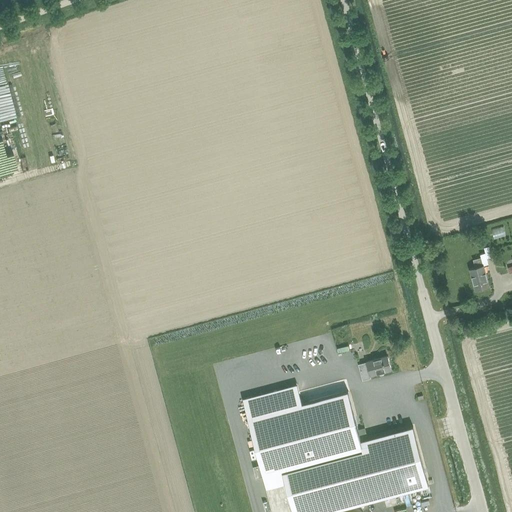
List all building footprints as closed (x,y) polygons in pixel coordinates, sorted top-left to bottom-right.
[(21,171),(33,168),(24,134),(13,137),(21,171)] [(0,144),(0,174),(11,173),(6,143),(0,144)] [(486,259),(492,257),(489,246),(483,248),(486,259)] [(475,290),(489,287),(483,265),(481,257),(473,260),(475,267),(470,269),(475,290)] [(347,345),(336,347),(339,364),(350,363),(347,345)] [(383,371),(391,369),(387,355),(366,361),(366,362),(358,364),(362,380),(370,378),(370,375),(378,373),(379,375),(381,376),(383,375),(384,373),(383,371)] [(297,384),(243,399),(260,465),(253,467),(256,478),(263,476),(265,482),(284,477),(293,511),(327,511),(429,485),(413,427),(361,440),(348,391),(302,404),(297,384)]
